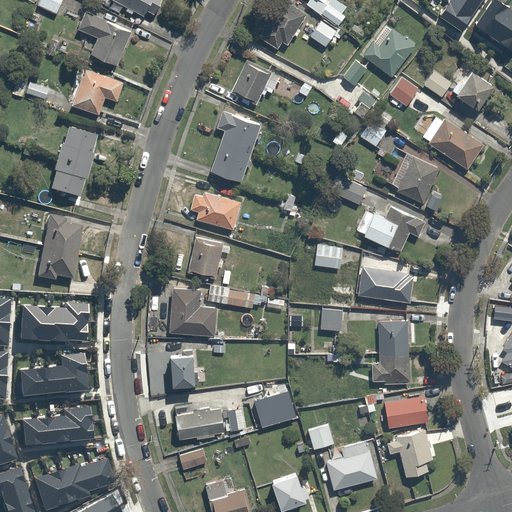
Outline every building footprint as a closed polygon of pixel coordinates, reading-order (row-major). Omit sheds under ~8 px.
[(36,0),(36,1),(57,11),(61,0),(36,0)] [(117,0),(147,14),(155,0),(117,0)] [(279,46),(303,11),(287,0),(264,0),(260,7),(269,13),(257,31),(279,46)] [(302,0),(337,27),(352,8),(342,0),(302,0)] [(484,0),(450,0),(439,16),(463,32),(484,0)] [(511,8),(498,0),(492,0),(475,26),(511,50),(511,8)] [(82,7),(74,25),(94,33),(87,50),(114,62),(121,45),(129,27),(82,7)] [(334,28),(318,18),(308,33),(324,43),(334,28)] [(352,81),(369,60),(388,74),(412,41),(391,26),(378,43),(369,37),(358,52),(359,53),(343,74),(352,81)] [(252,102),(267,66),(243,56),(228,91),(252,102)] [(110,75),(81,65),(69,101),(98,111),(103,95),(113,98),(120,78),(110,75)] [(425,86),(442,97),(452,83),(436,71),(425,86)] [(482,115),(501,88),(476,71),(469,81),(463,90),(457,98),(482,115)] [(391,92),(408,103),(418,89),(402,77),(391,92)] [(48,87),(25,78),(21,90),(44,98),(48,87)] [(368,106),(359,98),(350,110),(359,117),(368,106)] [(212,124),(221,127),(208,167),(238,177),(258,118),(227,108),(219,105),(212,124)] [(389,130),(374,119),(360,138),(376,149),(389,130)] [(469,169),(484,144),(444,119),(428,144),(469,169)] [(97,133),(67,123),(47,185),(77,195),(97,133)] [(441,169),(415,156),(397,192),(423,205),(441,169)] [(366,185),(336,170),(327,187),(358,201),(366,185)] [(241,198),(200,189),(200,190),(200,193),(192,191),(189,205),(196,207),(196,209),(194,216),(235,225),(241,198)] [(295,191),(285,189),(281,206),(291,208),(295,191)] [(375,210),(369,207),(358,229),(397,248),(406,229),(417,233),(426,214),(416,209),(383,194),(375,210)] [(79,215),(43,211),(35,275),(71,279),(79,215)] [(219,238),(193,234),(188,264),(214,269),(219,238)] [(305,239),(303,261),(338,265),(341,243),(305,239)] [(411,269),(358,263),(354,293),(382,296),(382,300),(390,301),(390,297),(408,299),(411,269)] [(245,287),(208,283),(206,299),(244,303),(245,287)] [(213,303),(197,302),(197,285),(170,284),(168,328),(195,330),(212,330),(213,303)] [(47,303),(4,299),(2,331),(69,336),(70,318),(46,316),(47,303)] [(340,318),(358,319),(358,307),(319,305),(318,325),(340,326),(340,318)] [(406,317),(376,316),(376,358),(376,360),(371,360),(371,378),(376,378),(376,380),(406,381),(406,317)] [(511,367),(511,333),(503,350),(507,352),(502,361),(511,367)] [(255,338),(221,338),(221,352),(220,357),(235,357),(235,352),(255,353),(255,338)] [(189,348),(168,348),(168,381),(190,381),(189,348)] [(45,356),(3,354),(2,379),(15,380),(15,390),(43,392),(45,356)] [(276,368),(266,368),(268,389),(278,388),(276,368)] [(379,390),(361,393),(363,404),(381,401),(385,424),(426,417),(421,388),(380,395),(379,390)] [(240,404),(226,405),(229,427),(243,425),(240,404)] [(29,446),(71,437),(65,411),(52,414),(50,405),(21,411),(29,446)] [(317,424),(305,428),(311,447),(333,441),(327,422),(323,405),(313,407),(317,424)] [(219,406),(175,411),(178,437),(222,432),(219,406)] [(418,425),(393,430),(383,433),(388,455),(398,453),(402,472),(427,467),(425,456),(431,455),(424,424),(418,425)] [(13,425),(0,427),(0,461),(18,458),(13,425)] [(341,452),(324,457),(332,486),(377,473),(366,436),(339,444),(341,452)] [(201,446),(176,452),(180,468),(205,461),(201,446)] [(18,462),(1,464),(4,486),(22,484),(18,462)] [(83,466),(36,480),(45,507),(92,492),(83,466)] [(291,467),(267,475),(277,505),(301,497),(307,495),(303,483),(297,486),(291,467)] [(204,481),(207,496),(210,511),(248,511),(243,488),(226,492),(222,477),(204,481)] [(117,511),(107,493),(85,505),(89,511),(117,511)]
